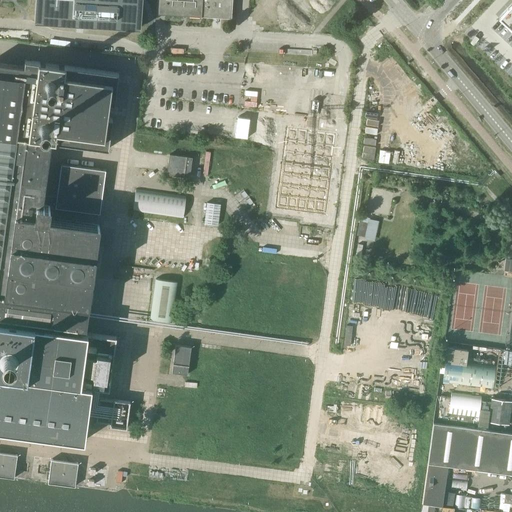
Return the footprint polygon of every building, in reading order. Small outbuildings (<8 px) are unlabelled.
[(37,0),(37,3),(36,21),(34,21),(34,22),(61,23),(81,25),(97,26),(113,27),(140,29),(140,28),(138,28),(139,7),(139,0),(37,0)] [(156,0),(156,14),(156,13),(200,16),(200,17),(201,17),(201,16),(224,18),(231,18),(231,0),(156,0)] [(499,18),(498,19),(511,31),(511,13),(507,9),(499,18)] [(0,429),(84,441),(91,387),(109,390),(116,337),(72,331),(73,326),(76,326),(76,327),(85,328),(99,225),(47,218),(49,205),(48,205),(47,205),(44,205),(43,204),(42,204),(51,141),(53,141),(53,142),(108,149),(112,118),(107,118),(109,103),(114,104),(118,73),(63,66),(40,63),(40,62),(24,60),(24,66),(0,63),(0,429)] [(289,129),(279,207),(325,213),(335,136),(289,129)] [(166,174),(183,177),(184,177),(189,177),(192,157),(186,156),(185,156),(169,154),(166,174)] [(61,164),(55,208),(100,214),(106,170),(61,164)] [(132,211),(182,218),(185,196),(135,189),(132,211)] [(206,202),(203,223),(217,225),(220,204),(206,202)] [(368,218),(364,237),(375,240),(380,221),(368,218)] [(511,258),(505,257),(503,270),(511,271),(511,258)] [(139,311),(147,312),(152,276),(144,275),(139,311)] [(149,319),(171,322),(176,282),(155,279),(149,319)] [(173,364),(172,368),(172,372),(187,374),(188,366),(188,365),(191,347),(175,345),(173,363),(172,364),(173,364)] [(496,360),(467,357),(468,350),(446,347),(442,380),(492,387),(496,360)] [(442,420),(447,421),(477,424),(487,426),(488,421),(491,402),(480,400),(481,396),(451,393),(450,397),(441,395),(439,407),(444,408),(442,420)] [(491,402),(488,421),(507,424),(511,401),(491,398),(491,402)] [(96,422),(110,424),(110,426),(126,428),(130,402),(113,400),(99,399),(96,422)] [(511,433),(433,422),(430,443),(511,453),(511,433)] [(511,453),(430,443),(421,504),(442,506),(447,466),(488,471),(511,474),(511,453)] [(0,452),(0,476),(14,478),(17,455),(0,452)] [(51,459),(48,483),(75,486),(78,463),(51,459)] [(445,490),(444,501),(454,501),(455,490),(445,490)] [(504,496),(503,502),(511,503),(511,494),(507,494),(504,494),(504,496)]
